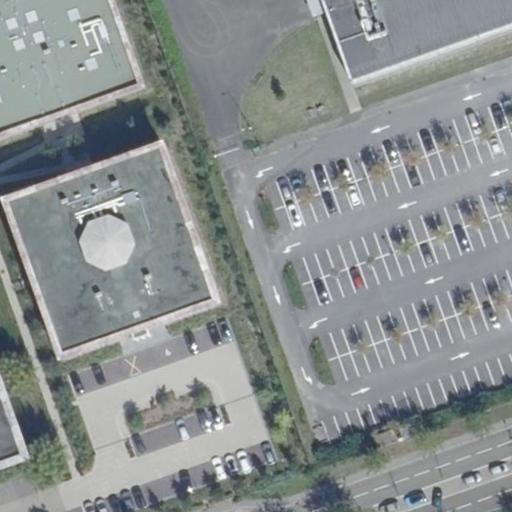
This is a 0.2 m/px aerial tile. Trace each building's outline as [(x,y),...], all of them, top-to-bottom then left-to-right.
[(0,0),(0,125),(46,109),(49,118),(64,112),(60,104),(132,79),(103,0),(0,0)] [(511,0),(324,0),(353,82),(511,25),(511,0)] [(72,181),(12,203),(69,359),(140,333),(143,342),(157,336),(154,329),(225,303),(169,146),(109,168),(111,172),(101,175),(83,181),(73,185),(72,181)] [(0,467),(29,457),(0,376),(0,467)] [(395,432),(399,443),(420,435),(416,424),(395,432)] [(374,439),(378,450),(397,443),(393,433),(374,439)]
